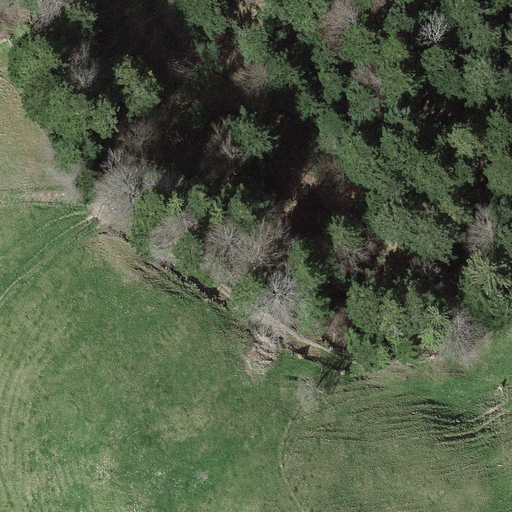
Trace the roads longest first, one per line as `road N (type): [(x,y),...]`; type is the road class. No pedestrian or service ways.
road 1 (track): [(293,0),(289,73),(212,105),(166,103),(64,45),(37,41),(0,51)]
road 2 (track): [(289,73),(360,9),(387,0)]
